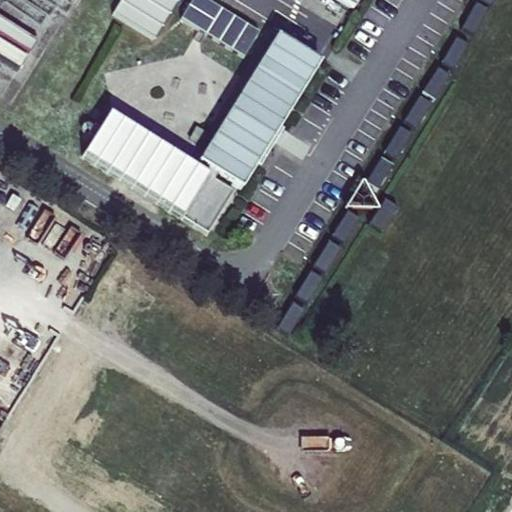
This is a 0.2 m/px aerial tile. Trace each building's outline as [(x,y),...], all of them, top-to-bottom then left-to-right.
[(3,0),(0,6),(0,99),(1,100),(32,47),(46,55),(77,0),(3,0)] [(337,0),(353,10),(358,0),(337,0)] [(183,5),(172,23),(235,60),(245,43),(183,5)] [(197,165),(240,192),(318,65),(276,38),(197,165)] [(111,79),(116,99),(205,77),(201,58),(111,79)] [(82,160),(206,237),(233,196),(107,119),(82,160)]
